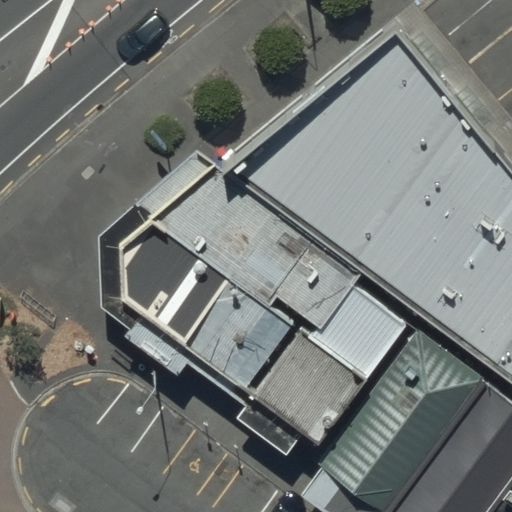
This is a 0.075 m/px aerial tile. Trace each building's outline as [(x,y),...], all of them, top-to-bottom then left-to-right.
[(217,167),(355,270),(511,388),(511,165),(394,18),(217,167)] [(378,390),(423,329),(217,167),(152,216),(161,223),(378,390)] [(326,457),(378,390),(161,223),(152,216),(110,250),(109,318),(185,377),(191,369),(243,408),(236,418),(292,460),(306,442),(326,457)] [(382,511),(397,511),(495,382),(425,333),(323,470),(382,511)] [(504,511),(511,501),(511,393),(495,382),(397,511),(504,511)]
